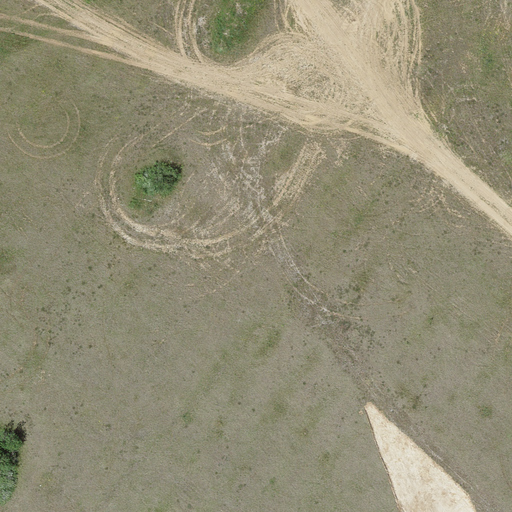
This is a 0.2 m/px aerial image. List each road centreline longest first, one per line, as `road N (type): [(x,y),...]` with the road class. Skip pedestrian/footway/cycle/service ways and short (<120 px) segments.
road 1 (track): [(511,216),(390,129),(313,56)]
road 2 (track): [(274,92),(191,70),(60,0)]
road 3 (track): [(274,92),(368,0)]
